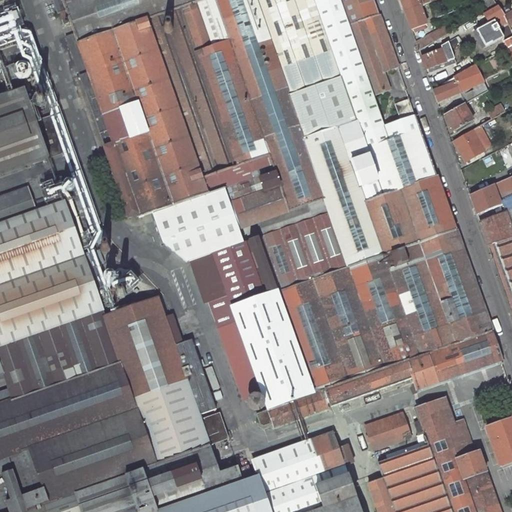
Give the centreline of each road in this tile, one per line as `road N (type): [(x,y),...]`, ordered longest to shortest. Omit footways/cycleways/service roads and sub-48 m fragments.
road 1 (unknown): [(30,0),(108,217),(192,313),(242,423),(265,431),(408,387)]
road 2 (unclassified): [(389,0),(511,344)]
